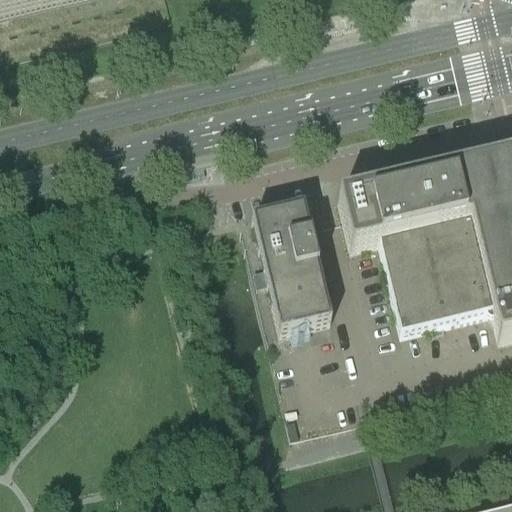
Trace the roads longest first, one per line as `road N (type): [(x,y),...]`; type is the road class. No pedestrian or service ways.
road 1 (residential): [(0,235),(141,203),(215,199),(511,129)]
road 2 (secondary): [(0,195),(503,75)]
road 3 (secondary): [(499,25),(0,142)]
